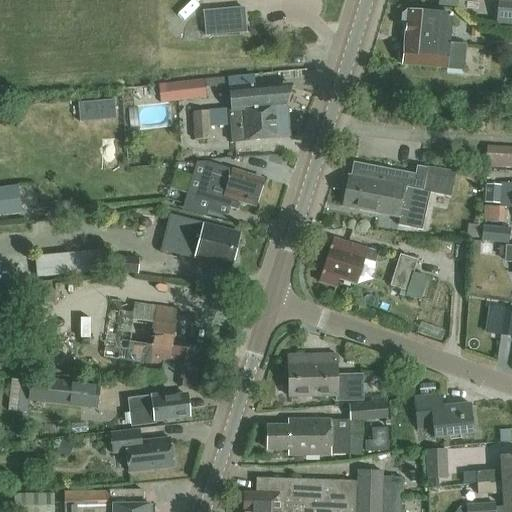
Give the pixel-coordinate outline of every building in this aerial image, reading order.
[(511,4),(498,3),(496,24),(511,25),(511,4)] [(203,11),(205,36),(219,35),(217,10),(203,11)] [(408,11),(403,15),(403,25),(407,28),(405,48),(400,53),(399,61),(403,64),(403,66),(465,71),(467,46),(450,45),(452,18),(448,14),(408,11)] [(145,68),(150,80),(174,72),(169,59),(145,68)] [(285,87),(254,89),(253,76),(228,78),(231,110),(229,110),(229,109),(192,113),(194,141),(210,139),(209,127),(231,125),(233,143),(249,142),(249,140),(276,138),(273,107),(285,106),(289,92),(285,87)] [(163,102),(211,100),(210,84),(163,86),(163,102)] [(511,147),(487,146),(486,168),(511,169),(511,147)] [(202,180),(197,198),(210,202),(209,207),(207,211),(218,214),(228,218),(230,213),(231,208),(239,211),(240,207),(241,203),(248,205),(256,207),(260,194),(263,181),(248,176),(232,171),(232,170),(220,166),(207,162),(202,180)] [(354,177),(350,177),(344,207),(374,212),(374,213),(401,218),(399,226),(423,230),(430,194),(450,198),(455,173),(419,167),(417,176),(356,164),(354,177)] [(511,183),(500,182),(500,185),(486,184),(485,203),(499,204),(499,206),(511,207),(511,183)] [(0,188),(0,215),(22,212),(18,186),(0,188)] [(167,196),(165,205),(192,211),(194,202),(167,196)] [(171,217),(163,250),(232,267),(240,235),(171,217)] [(509,243),(510,228),(483,225),(481,241),(509,243)] [(334,239),(329,256),(324,255),(322,263),(326,264),(320,282),(337,288),(339,280),(357,286),(365,259),(375,262),(378,253),(334,239)] [(37,277),(103,270),(101,250),(35,256),(37,277)] [(407,291),(418,260),(400,254),(390,286),(407,291)] [(138,274),(139,258),(106,255),(105,272),(138,274)] [(0,309),(41,306),(41,304),(56,303),(55,292),(62,291),(62,284),(55,284),(54,281),(39,282),(0,285),(0,309)] [(104,357),(162,366),(160,382),(179,384),(179,387),(198,390),(201,367),(205,367),(207,349),(172,344),(176,310),(133,304),(133,307),(121,306),(121,302),(110,301),(104,357)] [(511,310),(505,310),(501,335),(511,336),(511,310)] [(363,386),(363,375),(350,375),(350,378),(337,378),(337,356),(289,357),(290,398),(338,397),(338,402),(364,401),(363,386)] [(31,377),(29,401),(97,409),(100,385),(31,377)] [(418,385),(419,394),(435,393),(434,384),(418,385)] [(167,393),(151,395),(128,398),(129,410),(132,427),(155,424),(155,420),(189,415),(186,396),(171,398),(167,393)] [(444,407),(442,396),(414,399),(417,430),(433,428),(434,439),(474,435),(470,404),(444,407)] [(360,420),(392,417),(390,401),(358,404),(360,420)] [(289,420),(289,426),(268,426),(268,450),(289,450),(289,457),(331,456),(331,455),(349,455),(349,421),(331,421),(331,420),(289,420)] [(129,473),(173,468),(170,438),(140,442),(138,430),(110,434),(113,454),(126,452),(129,473)] [(447,449),(426,450),(427,488),(438,488),(438,479),(448,479),(447,449)] [(477,483),(511,481),(511,456),(500,457),(501,471),(476,472),(477,483)] [(244,511),(401,511),(402,481),(382,480),(383,471),(358,470),(358,482),(257,479),(256,495),(245,494),(244,511)] [(463,484),(477,483),(476,472),(462,473),(463,484)] [(511,481),(477,483),(478,495),(503,494),(504,507),(511,506),(511,481)] [(149,511),(149,505),(144,505),(143,490),(109,491),(64,492),(63,511),(149,511)] [(13,511),(53,511),(54,493),(13,494),(13,511)]
